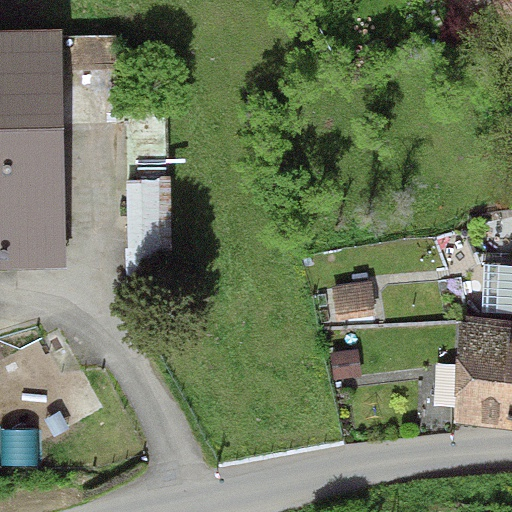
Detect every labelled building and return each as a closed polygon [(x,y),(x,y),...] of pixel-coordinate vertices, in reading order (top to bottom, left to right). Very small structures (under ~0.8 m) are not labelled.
[(511,0),(495,0),(511,26),(511,0)] [(0,30),(0,268),(68,268),(64,69),(63,37),(63,30),(0,30)] [(116,36),(63,37),(64,69),(117,67),(116,36)] [(128,178),(127,287),(172,288),(173,179),(128,178)] [(511,265),(485,265),(483,312),(511,313),(511,265)] [(372,282),(333,285),(336,320),(375,316),(372,282)] [(511,428),(511,320),(460,315),(454,422),(511,428)] [(357,348),(331,351),(335,379),(361,375),(357,348)]
